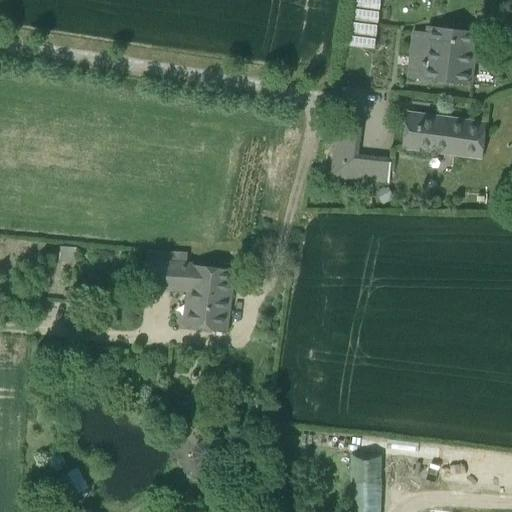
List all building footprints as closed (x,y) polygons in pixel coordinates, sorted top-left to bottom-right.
[(379,0),(352,0),(347,46),(374,49),(379,0)] [(476,33),(428,28),(427,34),(413,33),(408,79),(470,86),(476,33)] [(485,126),(406,115),(402,148),(481,159),(485,126)] [(357,123),(341,121),(337,147),(354,149),(357,123)] [(354,149),(337,147),(334,174),(352,177),(354,160),(355,149),(354,149)] [(387,163),(354,160),(352,177),(351,180),(384,183),(387,163)] [(145,253),(145,263),(184,266),(185,256),(145,253)] [(188,289),(230,294),(233,271),(190,266),(184,266),(145,263),(141,288),(188,291),(188,289)] [(230,294),(188,289),(188,291),(183,326),(225,332),(230,294)] [(209,443),(202,444),(197,447),(194,453),(194,460),(198,465),(204,468),(210,468),(216,464),(219,458),(218,452),(215,446),(209,443)] [(444,483),(511,485),(511,454),(445,452),(444,483)] [(66,472),(76,492),(87,487),(78,467),(66,472)] [(381,490),(379,505),(392,507),(395,475),(378,474),(376,489),(381,490)] [(58,497),(72,493),(68,476),(54,480),(58,497)]
